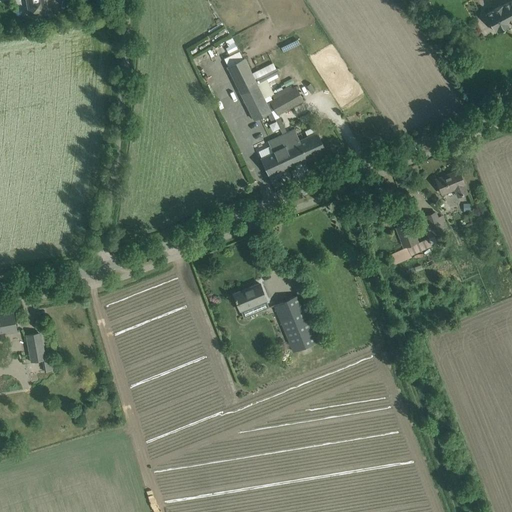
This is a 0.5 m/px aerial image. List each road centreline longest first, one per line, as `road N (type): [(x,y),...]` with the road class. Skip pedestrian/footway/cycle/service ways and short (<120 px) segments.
road 1 (tertiary): [(102,268),(511,105)]
road 2 (unclassified): [(102,268),(123,86),(124,0)]
